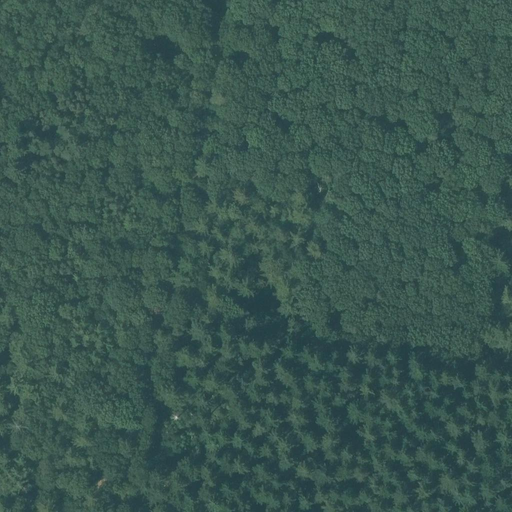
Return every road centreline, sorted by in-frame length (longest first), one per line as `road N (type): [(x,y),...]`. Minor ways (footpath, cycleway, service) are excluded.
road 1 (track): [(359,337),(172,310),(230,0)]
road 2 (track): [(323,511),(359,337),(511,364)]
road 3 (track): [(172,310),(126,511)]
